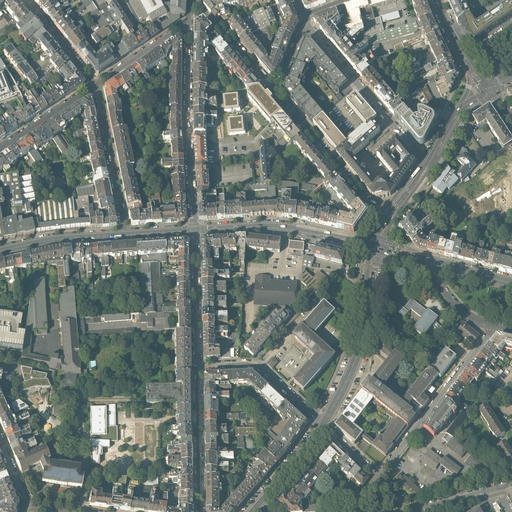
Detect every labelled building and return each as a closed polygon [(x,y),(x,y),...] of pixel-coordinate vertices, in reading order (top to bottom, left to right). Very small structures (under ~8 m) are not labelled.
[(12,0),(0,0),(0,5),(2,8),(5,6),(12,0)] [(20,4),(16,0),(12,0),(5,6),(10,12),(15,8),(20,4)] [(50,0),(43,0),(43,1),(38,4),(43,10),(48,6),(52,3),(50,1),(50,0)] [(61,0),(54,6),(52,3),(48,6),(43,10),(48,15),(52,12),(58,7),(68,1),(66,0),(61,0)] [(70,0),(68,1),(58,7),(52,12),(48,15),(52,21),(57,18),(61,14),(58,11),(69,5),(70,8),(78,3),(80,2),(83,0),(70,0)] [(162,4),(159,0),(130,0),(127,2),(137,23),(149,17),(153,24),(167,15),(162,4)] [(169,0),(170,4),(162,4),(167,15),(153,24),(159,34),(169,27),(179,20),(179,19),(179,17),(184,17),(185,0),(169,0)] [(225,13),(220,0),(215,0),(205,3),(204,4),(204,5),(216,19),(220,16),(225,13)] [(226,7),(230,6),(227,0),(220,0),(225,13),(226,16),(230,15),(228,8),(227,8),(226,7)] [(288,0),(284,0),(278,3),(285,20),(296,16),(288,0)] [(312,7),(309,0),(300,0),(304,7),(308,9),(312,7)] [(366,37),(384,31),(382,24),(400,19),(398,12),(380,17),(380,18),(375,19),(372,8),(395,2),(394,0),(361,0),(345,7),(348,16),(349,16),(352,24),(352,26),(346,28),(348,32),(351,35),(357,30),(363,28),(364,34),(365,37),(366,37)] [(423,0),(422,0),(414,3),(413,4),(414,8),(415,7),(417,12),(415,13),(417,17),(418,17),(419,19),(420,21),(431,17),(430,14),(427,8),(423,0)] [(463,0),(450,7),(452,10),(454,16),(457,22),(458,21),(463,18),(469,14),(478,8),(477,6),(476,6),(474,4),(472,2),(466,6),(464,3),(463,0)] [(480,0),(474,4),(476,6),(477,6),(478,8),(481,7),(491,0),(480,0)] [(511,1),(510,3),(477,25),(472,19),(471,17),(469,14),(463,18),(458,21),(462,26),(469,35),(474,42),(482,37),(506,21),(510,18),(511,16),(511,1)] [(79,7),(72,13),(69,16),(71,19),(85,7),(80,2),(78,3),(79,7)] [(133,30),(115,2),(100,12),(101,14),(95,18),(103,30),(91,37),(97,45),(114,33),(116,40),(117,42),(119,41),(120,37),(118,35),(119,27),(123,25),(129,33),(133,30)] [(25,10),(20,4),(15,8),(10,12),(15,18),(20,14),(25,10)] [(269,6),(263,9),(270,26),(276,24),(269,6)] [(93,19),(95,18),(101,14),(100,12),(97,9),(90,14),(93,19)] [(255,12),(252,13),(254,18),(259,30),(265,28),(270,26),(263,9),(260,10),(255,12)] [(30,16),(25,10),(20,14),(15,18),(14,19),(16,21),(14,23),(11,25),(13,28),(16,27),(19,24),(25,20),(30,16)] [(57,18),(52,21),(56,26),(60,22),(66,18),(69,16),(72,13),(69,10),(62,16),(61,14),(57,18)] [(339,18),(336,10),(315,19),(314,21),(323,32),(331,25),(330,21),(334,19),(335,21),(339,18)] [(6,13),(2,17),(8,23),(12,20),(6,13)] [(225,13),(220,16),(228,25),(231,22),(226,17),(226,16),(225,13)] [(38,43),(46,36),(38,26),(30,16),(25,20),(19,24),(16,27),(21,33),(19,35),(26,43),(28,42),(33,47),(38,43)] [(283,28),(281,33),(291,37),(294,29),(298,21),(296,16),(285,20),(281,22),(283,28)] [(422,41),(439,34),(437,29),(436,28),(435,25),(431,17),(420,21),(419,21),(420,21),(422,28),(423,32),(424,34),(419,35),(420,37),(422,41)] [(68,31),(72,27),(66,18),(60,22),(56,26),(63,34),(68,31)] [(254,18),(253,19),(255,23),(256,24),(254,29),(249,32),(251,34),(253,33),(259,30),(254,18)] [(323,32),(332,42),(339,36),(336,32),(336,30),(335,29),(333,29),(334,27),(337,25),(340,22),(339,18),(335,21),(331,25),(323,32)] [(234,32),(240,39),(243,37),(249,34),(251,34),(249,32),(238,19),(234,20),(231,22),(228,25),(234,32)] [(201,22),(195,25),(195,38),(206,38),(206,36),(206,35),(209,33),(209,32),(212,29),(204,20),(201,22)] [(384,31),(366,37),(367,41),(368,46),(368,48),(370,54),(372,58),(375,61),(381,59),(377,44),(414,33),(415,32),(417,32),(417,31),(417,30),(422,28),(420,21),(384,31)] [(72,36),(77,32),(83,27),(80,23),(74,28),(72,27),(68,31),(63,34),(68,40),(72,36)] [(142,31),(148,41),(159,34),(153,24),(142,31)] [(4,28),(0,29),(0,36),(13,28),(11,25),(4,29),(4,28)] [(270,26),(265,28),(267,33),(268,36),(270,41),(271,42),(272,37),(272,35),(273,35),(270,26)] [(253,33),(255,38),(267,33),(265,28),(259,30),(253,33)] [(357,30),(351,35),(351,36),(345,41),(348,44),(351,41),(352,42),(356,39),(357,40),(360,37),(359,36),(361,35),(364,34),(363,28),(357,30)] [(148,41),(142,31),(132,38),(138,48),(148,41)] [(72,36),(68,40),(76,50),(81,47),(85,44),(86,43),(77,32),(72,36)] [(272,51),(274,52),(284,56),(287,46),(291,37),(281,33),(279,32),(272,51)] [(332,42),(337,48),(345,41),(351,36),(351,35),(348,32),(342,37),(341,37),(339,36),(332,42)] [(213,44),(220,39),(215,33),(210,38),(206,38),(207,41),(209,41),(209,45),(213,44)] [(247,47),(255,56),(262,50),(263,50),(249,34),(243,37),(240,39),(247,47)] [(423,50),(429,47),(442,40),(439,34),(422,41),(412,46),(414,50),(421,47),(423,50)] [(44,51),(53,44),(49,40),(46,36),(38,43),(44,51)] [(138,48),(132,38),(131,36),(128,38),(120,43),(122,45),(127,55),(136,49),(138,48)] [(172,54),(181,54),(181,39),(178,37),(166,46),(169,50),(171,48),(172,49),(172,54)] [(412,46),(422,41),(420,37),(402,44),(404,49),(412,46)] [(306,38),(295,64),(307,69),(309,64),(312,65),(314,63),(318,68),(328,60),(309,38),(306,38)] [(216,52),(221,58),(230,51),(220,39),(213,44),(212,46),(217,51),(216,52)] [(444,45),(442,40),(429,47),(433,54),(437,61),(437,62),(450,56),(444,45)] [(348,44),(345,41),(337,48),(346,59),(355,52),(348,44)] [(367,41),(355,52),(346,59),(351,65),(359,58),(356,55),(358,53),(359,54),(362,53),(361,52),(368,46),(367,41)] [(404,49),(402,44),(402,43),(394,46),(397,53),(398,52),(404,49)] [(53,44),(44,51),(47,54),(45,55),(45,54),(40,58),(42,60),(44,60),(49,56),(50,58),(52,59),(60,53),(59,51),(55,47),(53,44)] [(85,52),(89,49),(85,44),(81,47),(76,50),(81,56),(85,52)] [(27,80),(33,75),(34,74),(21,58),(22,57),(19,53),(17,54),(10,45),(3,52),(26,80),(27,80)] [(127,55),(122,45),(113,51),(112,49),(111,47),(108,49),(116,62),(127,55)] [(195,45),(195,67),(206,67),(206,62),(206,58),(208,58),(208,49),(206,49),(206,45),(195,45)] [(157,51),(163,59),(166,57),(166,56),(165,55),(167,53),(168,53),(167,52),(169,50),(166,46),(157,51)] [(85,52),(81,56),(85,61),(89,57),(93,54),(89,49),(85,52)] [(116,62),(108,49),(95,57),(93,54),(89,57),(85,61),(96,75),(98,75),(116,62)] [(255,56),(261,64),(264,61),(265,61),(266,60),(268,58),(266,56),(267,55),(262,50),(255,56)] [(147,71),(156,65),(160,71),(166,66),(163,59),(157,51),(141,62),(147,71)] [(221,58),(229,67),(237,59),(230,51),(221,58)] [(282,60),(284,56),(274,52),(271,58),(272,58),(271,61),(272,62),(280,65),(282,60)] [(398,52),(397,53),(383,58),(386,63),(395,59),(400,57),(398,52)] [(60,53),(52,59),(50,61),(51,63),(53,65),(54,66),(64,58),(60,53)] [(172,69),(181,69),(181,54),(172,54),(171,54),(170,55),(170,59),(172,59),(172,69)] [(351,65),(356,71),(372,58),(370,54),(364,59),(364,58),(362,60),(362,61),(363,62),(362,62),(359,58),(351,65)] [(437,61),(433,54),(418,61),(422,69),(424,68),(430,65),(437,61)] [(450,56),(437,62),(439,66),(436,67),(436,68),(437,68),(439,67),(452,62),(451,58),(450,56)] [(58,72),(69,63),(64,58),(54,66),(54,67),(58,72)] [(362,78),(370,71),(367,67),(375,61),(372,58),(356,71),(362,78)] [(229,67),(236,75),(245,68),(237,59),(229,67)] [(404,67),(404,69),(407,77),(412,75),(422,69),(418,61),(413,63),(414,65),(412,67),(408,59),(402,62),(404,67)] [(279,69),(280,65),(272,62),(271,61),(268,63),(266,60),(265,61),(264,61),(261,64),(273,77),(276,77),(278,71),(279,69)] [(339,73),(328,60),(318,68),(320,71),(319,72),(323,77),(324,76),(329,81),(339,73)] [(34,74),(33,75),(37,80),(42,76),(54,67),(54,66),(53,65),(52,66),(50,64),(51,63),(50,61),(34,74)] [(135,66),(141,75),(146,81),(149,79),(145,74),(144,73),(147,71),(141,62),(135,66)] [(439,72),(454,66),(453,64),(452,62),(439,67),(437,68),(436,68),(427,73),(421,77),(424,81),(433,76),(436,74),(439,72)] [(67,83),(70,81),(78,74),(69,63),(58,72),(67,83)] [(295,64),(289,79),(301,84),(303,79),(304,80),(307,74),(305,74),(307,69),(295,64)] [(374,92),(382,85),(383,85),(372,72),(373,71),(375,72),(380,67),(378,64),(370,71),(362,78),(374,92)] [(430,65),(424,68),(427,73),(436,68),(436,67),(434,64),(431,66),(430,65)] [(130,70),(141,86),(144,84),(140,78),(139,78),(138,77),(141,75),(135,66),(130,70)] [(443,79),(457,72),(455,69),(454,66),(439,72),(440,75),(435,77),(436,80),(442,77),(443,79)] [(195,87),(206,88),(206,78),(207,78),(207,73),(206,73),(206,68),(206,67),(195,67),(195,87)] [(244,84),(252,77),(245,68),(236,75),(243,84),(244,84)] [(170,83),(181,84),(181,69),(172,69),(170,69),(170,71),(169,71),(169,81),(170,81),(170,83)] [(130,70),(124,74),(130,83),(132,85),(134,84),(138,89),(141,86),(130,70)] [(437,89),(441,97),(450,93),(448,91),(451,89),(450,87),(453,85),(452,82),(455,81),(454,78),(459,76),(458,74),(457,72),(443,79),(442,80),(445,85),(437,89)] [(0,99),(13,95),(4,73),(0,74),(0,99)] [(349,85),(339,73),(329,81),(331,84),(330,85),(334,90),(335,89),(338,93),(339,93),(349,85)] [(60,90),(65,97),(74,91),(84,84),(84,82),(78,74),(70,81),(71,83),(68,84),(70,87),(66,89),(65,87),(63,88),(60,90)] [(124,74),(118,77),(127,91),(130,89),(128,86),(127,86),(127,85),(130,83),(124,74)] [(37,80),(33,75),(27,80),(31,85),(37,81),(37,80)] [(118,77),(113,81),(119,90),(122,88),(123,89),(122,90),(125,93),(127,91),(118,77)] [(260,87),(261,87),(252,77),(244,84),(243,84),(247,89),(260,87)] [(285,90),(292,99),(302,91),(300,88),(301,84),(289,79),(285,90)] [(106,100),(116,98),(116,94),(116,92),(119,90),(113,81),(105,87),(104,89),(106,100)] [(52,91),(53,92),(59,101),(65,97),(60,90),(56,83),(55,83),(53,85),(55,89),(52,91)] [(170,99),(180,99),(181,84),(170,83),(170,87),(169,87),(169,96),(170,96),(170,99)] [(374,92),(389,110),(397,103),(391,96),(389,94),(390,94),(382,85),(374,92)] [(429,104),(434,101),(425,85),(425,86),(420,88),(422,93),(428,104),(429,104)] [(195,87),(194,96),(206,96),(206,91),(207,91),(207,92),(219,91),(218,86),(206,88),(195,87)] [(272,122),(283,113),(272,100),(273,99),(270,96),(268,93),(267,94),(261,87),(260,87),(247,89),(248,97),(257,107),(270,123),(272,122)] [(402,104),(411,96),(416,93),(414,91),(413,89),(399,101),(397,103),(389,110),(394,116),(403,109),(400,106),(402,104)] [(292,99),(302,110),(312,102),(308,97),(309,96),(305,92),(304,92),(302,91),(292,99)] [(33,92),(28,94),(40,114),(47,109),(41,100),(39,102),(38,101),(38,99),(37,98),(35,95),(35,96),(33,92)] [(53,92),(47,96),(53,105),(59,101),(53,92)] [(339,93),(338,93),(335,96),(339,101),(343,97),(341,95),(339,93)] [(32,115),(34,118),(40,114),(28,94),(25,97),(27,101),(26,101),(28,104),(29,105),(30,105),(31,107),(29,109),(32,115)] [(41,98),(40,99),(41,100),(47,109),(48,108),(51,106),(53,105),(47,96),(46,94),(41,98)] [(232,95),(223,96),(224,112),(240,110),(239,102),(239,94),(237,95),(237,94),(232,94),(232,95)] [(372,122),(378,117),(375,114),(374,115),(356,94),(346,102),(367,126),(372,122)] [(84,112),(94,110),(91,99),(88,98),(76,107),(79,111),(82,109),(84,112)] [(108,109),(119,107),(120,107),(119,102),(117,103),(116,98),(106,100),(108,109)] [(170,107),(170,115),(180,115),(180,99),(170,99),(169,98),(169,107),(170,107)] [(22,112),(28,122),(34,118),(32,115),(29,109),(25,112),(24,111),(26,110),(21,102),(16,103),(22,112)] [(302,110),(313,123),(323,115),(324,114),(316,104),(315,105),(312,102),(302,110)] [(8,116),(14,112),(9,105),(2,107),(6,113),(8,116)] [(489,126),(499,120),(493,111),(490,106),(472,118),(475,122),(479,127),(486,122),(486,121),(487,121),(489,123),(487,124),(488,125),(489,126)] [(76,107),(58,118),(64,127),(73,121),(73,120),(80,115),(79,111),(76,107)] [(108,109),(109,116),(119,114),(121,114),(119,107),(108,109)] [(420,145),(422,146),(423,145),(424,144),(435,124),(435,120),(434,118),(432,117),(426,113),(425,113),(423,112),(421,112),(418,112),(419,119),(415,119),(415,120),(414,120),(405,110),(404,108),(403,109),(394,116),(396,118),(418,144),(420,145)] [(84,115),(85,118),(85,122),(95,120),(94,110),(84,112),(84,115)] [(21,115),(17,117),(23,126),(28,122),(22,112),(20,113),(21,115)] [(6,124),(12,133),(17,129),(10,119),(8,116),(6,113),(3,115),(8,123),(6,124)] [(294,141),(301,135),(292,124),(286,116),(283,113),(272,122),(275,125),(276,127),(289,141),(291,144),(294,141)] [(112,131),(122,128),(120,117),(119,115),(119,114),(109,116),(112,131)] [(170,115),(170,125),(180,124),(180,115),(170,115)] [(315,125),(314,126),(332,148),(333,147),(337,152),(347,143),(323,115),(313,123),(315,125)] [(10,119),(17,129),(23,126),(17,117),(14,119),(13,117),(10,119)] [(58,118),(52,122),(60,133),(65,129),(64,127),(58,118)] [(194,118),(195,138),(206,138),(206,135),(206,126),(217,126),(217,118),(194,118)] [(244,118),(228,119),(229,135),(238,134),(238,135),(243,134),(245,133),(244,126),(244,118)] [(85,122),(83,123),(85,129),(86,129),(97,127),(95,120),(85,122)] [(499,120),(489,126),(495,136),(505,129),(502,124),(499,120)] [(52,122),(45,128),(52,138),(60,133),(52,122)] [(360,133),(368,142),(380,132),(375,126),(372,122),(367,126),(360,133)] [(0,125),(0,130),(5,138),(12,133),(6,124),(1,127),(0,125)] [(170,125),(171,134),(181,134),(180,124),(170,125)] [(86,129),(86,132),(87,135),(98,133),(97,127),(86,129)] [(268,144),(269,152),(272,150),(275,153),(289,141),(276,127),(273,130),(272,130),(271,130),(270,130),(269,130),(268,130),(267,131),(261,136),(264,140),(265,139),(269,143),(268,144)] [(45,128),(39,131),(49,146),(51,149),(54,147),(50,141),(53,139),(52,138),(45,128)] [(113,137),(127,135),(125,128),(122,128),(112,131),(113,137)] [(72,139),(82,137),(81,133),(86,132),(86,129),(85,129),(82,130),(80,130),(67,133),(72,139)] [(505,129),(495,136),(499,142),(498,142),(503,149),(511,142),(511,139),(510,137),(505,129)] [(39,131),(33,135),(40,146),(42,144),(45,148),(49,146),(39,131)] [(98,133),(87,135),(88,139),(89,145),(90,149),(101,147),(98,133)] [(368,142),(360,133),(347,143),(337,152),(336,152),(338,154),(345,163),(352,157),(369,143),(368,142)] [(171,142),(181,142),(181,134),(171,134),(163,135),(163,138),(169,138),(170,142),(171,142)] [(33,135),(28,139),(34,148),(35,150),(41,146),(40,146),(33,135)] [(115,145),(128,142),(127,135),(113,137),(115,145)] [(304,155),(312,148),(301,135),(294,141),(304,155)] [(69,154),(57,137),(53,139),(56,144),(64,157),(69,156),(69,154)] [(196,165),(207,164),(207,163),(206,138),(195,138),(195,150),(196,165)] [(28,139),(22,143),(28,153),(35,163),(42,161),(35,151),(33,152),(31,150),(34,148),(28,139)] [(388,197),(388,196),(390,196),(414,163),(414,161),(414,160),(397,139),(377,156),(394,176),(388,183),(385,181),(384,181),(384,180),(383,180),(379,181),(378,181),(377,181),(374,184),(364,172),(365,171),(366,171),(366,170),(366,169),(365,169),(365,168),(364,168),(363,168),(362,169),(352,157),(345,163),(373,196),(376,196),(376,197),(382,197),(388,197)] [(116,153),(130,150),(128,142),(115,145),(116,153)] [(172,158),(182,157),(181,142),(171,142),(172,158)] [(21,144),(14,148),(20,157),(22,160),(22,161),(26,159),(25,158),(23,158),(22,157),(27,154),(28,153),(22,143),(21,144)] [(268,144),(268,143),(260,144),(262,163),(264,183),(265,183),(269,183),(271,182),(269,162),(269,152),(268,144)] [(496,146),(483,154),(487,159),(499,151),(496,146)] [(90,149),(91,156),(102,154),(101,147),(90,149)] [(461,147),(457,151),(462,156),(464,154),(467,150),(461,147)] [(14,148),(8,152),(11,157),(14,161),(20,157),(14,148)] [(315,167),(323,161),(312,148),(304,155),(315,167)] [(118,160),(132,158),(130,150),(116,153),(118,160)] [(272,150),(269,152),(269,162),(277,155),(275,153),(272,150)] [(457,151),(453,156),(458,161),(462,156),(457,151)] [(8,152),(0,158),(3,163),(7,168),(10,166),(10,165),(11,164),(12,166),(15,164),(14,161),(11,157),(8,152)] [(93,163),(104,160),(102,154),(91,156),(82,158),(83,162),(91,160),(91,159),(92,159),(93,163)] [(476,164),(464,154),(462,156),(458,161),(462,165),(455,173),(452,171),(451,173),(449,172),(450,172),(446,166),(440,175),(432,186),(442,194),(446,188),(449,189),(457,181),(456,179),(458,177),(461,180),(476,164)] [(0,158),(0,157),(0,173),(0,174),(0,173),(0,172),(2,171),(2,170),(3,169),(6,175),(10,172),(7,168),(3,163),(0,158)] [(119,168),(129,166),(133,166),(132,158),(118,160),(119,168)] [(93,173),(106,170),(104,160),(93,163),(91,163),(93,173)] [(323,161),(315,167),(327,181),(334,174),(323,161)] [(208,189),(209,189),(208,164),(197,165),(197,178),(198,190),(208,190),(208,189)] [(119,168),(123,184),(132,182),(129,166),(119,168)] [(94,184),(108,181),(106,170),(93,173),(86,174),(87,178),(94,176),(94,180),(93,180),(94,184)] [(0,241),(2,242),(1,240),(10,238),(10,239),(13,238),(15,238),(15,237),(24,235),(24,236),(39,233),(54,230),(59,230),(86,228),(89,228),(88,207),(87,197),(91,197),(94,196),(94,203),(97,203),(99,202),(112,200),(108,184),(108,181),(94,184),(75,188),(78,199),(72,199),(49,202),(38,204),(37,200),(35,199),(30,171),(28,171),(23,174),(18,177),(18,174),(1,176),(0,175),(0,241)] [(328,190),(330,188),(339,180),(334,174),(327,181),(323,184),(328,190)] [(330,188),(340,200),(349,192),(339,180),(330,188)] [(125,194),(137,193),(135,181),(132,182),(123,184),(125,194)] [(316,187),(280,182),(279,192),(298,194),(299,190),(313,191),(316,187)] [(173,197),(184,196),(183,183),(172,184),(173,197)] [(260,194),(261,206),(273,205),(274,205),(275,195),(275,186),(270,187),(269,183),(265,183),(266,190),(266,192),(266,194),(260,194)] [(206,197),(216,196),(215,189),(213,189),(209,189),(208,189),(208,190),(198,190),(198,197),(206,197)] [(159,198),(159,191),(149,192),(150,203),(153,202),(153,199),(159,198)] [(349,192),(340,200),(350,212),(359,204),(349,192)] [(126,201),(138,198),(137,193),(125,194),(126,201)] [(278,203),(278,205),(277,217),(285,217),(287,193),(282,193),(281,204),(278,203)] [(287,193),(285,217),(296,219),(298,205),(291,204),(292,194),(287,193)] [(224,198),(225,219),(235,218),(235,205),(227,205),(227,203),(229,203),(228,195),(224,195),(224,198)] [(241,196),(242,218),(249,217),(249,206),(245,207),(245,205),(246,205),(246,195),(241,196)] [(511,206),(505,195),(489,205),(499,221),(511,212),(511,206)] [(174,213),(185,213),(184,196),(173,197),(174,202),(174,208),(174,213)] [(216,196),(206,197),(208,220),(218,219),(217,205),(216,196)] [(198,197),(200,221),(208,220),(206,197),(198,197)] [(126,201),(127,207),(133,206),(137,205),(140,204),(138,198),(126,201)] [(220,205),(217,205),(218,219),(225,219),(224,198),(220,198),(220,205)] [(274,205),(273,205),(261,206),(254,206),(254,199),(248,199),(249,206),(249,217),(250,217),(274,216),(277,217),(278,205),(274,205)] [(113,204),(112,200),(99,202),(100,206),(101,212),(104,211),(108,210),(114,209),(113,204)] [(150,204),(151,224),(161,223),(160,211),(156,212),(154,212),(154,204),(150,204)] [(310,204),(309,206),(306,220),(314,223),(316,211),(313,210),(314,205),(310,204)] [(339,218),(337,228),(354,233),(368,214),(359,204),(350,212),(353,215),(350,219),(340,216),(339,218)] [(132,212),(128,212),(131,223),(133,225),(135,225),(139,225),(137,207),(137,205),(133,206),(133,212),(132,212)] [(298,205),(296,219),(306,220),(309,206),(298,205)] [(316,211),(314,223),(321,224),(324,212),(320,211),(321,208),(317,207),(316,211)] [(160,209),(160,211),(161,223),(175,222),(174,213),(174,208),(160,209)] [(108,210),(109,226),(116,226),(117,225),(114,209),(108,210)] [(324,212),(321,224),(328,226),(330,216),(331,212),(324,210),(324,212)] [(185,213),(174,213),(175,222),(182,222),(184,222),(186,220),(185,213)] [(330,216),(328,226),(337,228),(339,218),(337,218),(338,214),(333,213),(333,216),(330,216)] [(406,235),(416,226),(416,225),(414,222),(415,221),(414,220),(412,218),(413,217),(409,214),(407,217),(408,218),(405,221),(404,221),(404,223),(402,225),(401,225),(398,227),(401,230),(405,234),(406,235)] [(420,227),(425,233),(433,226),(432,225),(434,224),(430,219),(421,226),(420,227)] [(425,233),(420,227),(418,224),(416,226),(406,235),(408,238),(410,240),(413,243),(422,235),(425,233)] [(430,236),(429,242),(427,251),(437,253),(440,241),(433,240),(434,235),(433,234),(430,236)] [(458,234),(457,238),(452,257),(459,259),(462,244),(463,244),(463,240),(461,239),(462,235),(458,234)] [(426,240),(422,235),(413,243),(417,249),(427,251),(429,242),(426,241),(426,240)] [(246,249),(247,236),(236,237),(237,250),(242,250),(243,251),(241,251),(241,255),(240,263),(239,265),(240,266),(242,265),(245,265),(245,260),(246,249)] [(269,239),(247,236),(246,249),(268,251),(269,239)] [(511,238),(500,236),(497,250),(503,252),(505,244),(511,245),(511,238)] [(230,252),(237,251),(237,250),(236,237),(229,238),(230,252)] [(449,245),(446,245),(444,255),(452,257),(457,238),(452,237),(451,244),(449,245)] [(229,238),(221,238),(222,249),(226,249),(226,250),(225,251),(225,259),(230,259),(230,252),(229,238)] [(440,238),(440,241),(437,253),(444,255),(446,245),(443,244),(444,242),(442,242),(443,239),(440,238)] [(203,260),(204,264),(214,264),(215,264),(215,261),(214,239),(205,239),(203,242),(203,254),(203,260)] [(281,241),(269,239),(268,251),(280,252),(281,241)] [(178,241),(173,242),(173,250),(175,250),(176,250),(177,249),(178,249),(178,252),(189,252),(189,243),(188,242),(186,241),(182,241),(178,241)] [(289,250),(305,252),(306,243),(297,242),(290,241),(289,250)] [(153,243),(151,243),(152,254),(167,253),(166,242),(153,243)] [(150,254),(152,254),(151,243),(149,243),(136,244),(137,255),(150,254)] [(476,249),(475,251),(472,262),(479,264),(484,244),(480,243),(479,250),(476,249)] [(114,245),(111,246),(111,256),(112,257),(122,257),(122,255),(126,255),(126,256),(137,256),(137,255),(136,244),(132,244),(114,245)] [(470,245),(463,244),(462,244),(459,259),(472,262),(475,251),(469,249),(470,245)] [(488,245),(484,244),(479,264),(486,266),(488,256),(489,253),(486,252),(488,245)] [(104,246),(97,246),(98,256),(101,256),(102,276),(106,276),(105,267),(104,246)] [(345,253),(317,246),(314,257),(343,264),(345,253)] [(82,247),(71,248),(72,259),(72,263),(83,261),(82,247)] [(91,247),(82,247),(83,261),(83,262),(87,262),(88,275),(92,275),(92,268),(91,247)] [(45,251),(30,255),(31,267),(31,268),(42,268),(42,269),(44,269),(44,265),(46,265),(57,264),(63,263),(62,248),(45,251)] [(71,248),(62,248),(63,263),(65,279),(69,279),(67,260),(72,259),(71,248)] [(496,252),(493,251),(491,256),(488,256),(486,266),(492,268),(496,252)] [(500,253),(496,252),(492,268),(499,269),(501,259),(499,258),(500,253)] [(504,260),(501,259),(499,269),(511,272),(511,261),(511,262),(511,260),(511,255),(505,254),(504,260)] [(30,255),(20,257),(21,268),(31,267),(30,255)] [(314,258),(304,256),(303,266),(312,267),(313,264),(314,258)] [(20,257),(13,259),(14,278),(14,281),(19,281),(18,269),(21,268),(20,257)] [(13,259),(4,261),(5,271),(6,281),(10,281),(10,278),(14,278),(13,259)] [(150,263),(140,263),(143,314),(152,313),(157,313),(155,293),(161,293),(160,279),(160,272),(160,269),(160,262),(150,263)] [(63,263),(57,264),(64,358),(51,355),(51,358),(30,354),(31,345),(31,331),(47,330),(44,279),(39,279),(39,275),(35,275),(35,271),(31,271),(33,300),(31,300),(25,333),(22,351),(21,361),(64,372),(61,390),(73,393),(77,374),(81,375),(81,372),(78,338),(77,318),(74,288),(65,289),(65,279),(63,263)] [(204,274),(214,274),(214,264),(204,264),(204,271),(204,274)] [(314,279),(303,270),(302,281),(302,282),(306,286),(300,293),(307,299),(314,290),(317,293),(322,287),(320,285),(326,278),(319,273),(314,279)] [(296,306),(297,281),(271,279),(271,275),(263,275),(255,274),(253,303),(260,304),(271,305),(296,306)] [(189,295),(189,286),(179,286),(179,304),(189,304),(189,295)] [(403,309),(408,312),(410,309),(421,318),(413,329),(423,337),(434,323),(438,318),(428,310),(427,311),(411,299),(403,309)] [(315,357),(293,381),(301,388),(305,391),(336,356),(329,349),(319,340),(314,336),(327,322),(335,312),(324,302),(293,337),(315,357)] [(189,304),(179,304),(177,304),(177,307),(163,307),(162,310),(161,310),(160,310),(160,313),(169,313),(179,313),(189,312),(189,305),(189,304)] [(403,309),(399,305),(395,310),(404,318),(408,313),(408,312),(403,309)] [(0,346),(22,351),(25,333),(20,332),(23,316),(0,312),(0,346)] [(190,322),(189,312),(179,313),(179,332),(190,332),(190,322)] [(289,316),(284,312),(281,315),(277,312),(271,318),(280,326),(283,323),(289,316)] [(143,314),(85,317),(86,323),(132,320),(134,323),(147,322),(147,327),(153,327),(152,318),(164,318),(164,329),(170,329),(169,313),(160,313),(157,313),(152,313),(143,314)] [(84,318),(77,318),(78,338),(85,338),(85,332),(84,318)] [(280,326),(271,318),(262,329),(271,336),(277,329),(280,326)] [(205,321),(205,327),(216,327),(216,324),(228,324),(228,319),(205,319),(205,321)] [(473,328),(463,320),(455,329),(471,342),(478,333),(473,328)] [(85,332),(85,338),(134,334),(134,328),(85,332)] [(271,336),(262,329),(252,339),(261,347),(265,343),(271,336)] [(175,333),(176,342),(190,342),(190,336),(190,332),(179,332),(175,333)] [(205,349),(216,349),(216,343),(217,343),(217,340),(215,340),(216,339),(228,339),(228,334),(205,334),(205,340),(205,349)] [(232,346),(232,348),(240,348),(240,334),(228,334),(228,339),(233,339),(233,343),(234,344),(234,346),(232,346)] [(511,338),(499,335),(498,337),(496,336),(489,345),(499,354),(503,349),(511,350),(511,338)] [(261,347),(252,339),(244,348),(253,356),(259,350),(261,347)] [(411,409),(408,407),(402,402),(382,385),(403,357),(382,341),(378,346),(376,346),(375,346),(374,347),(374,349),(375,350),(377,350),(379,351),(387,358),(388,358),(371,378),(368,375),(363,381),(359,387),(362,389),(334,423),(353,440),(359,433),(371,443),(373,440),(352,422),(370,400),(392,417),(394,414),(407,424),(413,416),(408,412),(411,409)] [(176,342),(176,353),(190,352),(190,346),(190,342),(176,342)] [(489,345),(484,351),(492,357),(496,360),(498,358),(503,361),(505,358),(499,354),(489,345)] [(230,354),(230,349),(216,349),(205,349),(205,351),(205,357),(207,358),(208,359),(221,359),(221,354),(230,354)] [(445,351),(430,370),(438,377),(440,378),(456,357),(447,349),(445,351)] [(484,351),(480,356),(488,362),(494,367),(496,364),(491,361),(490,361),(492,357),(484,351)] [(176,353),(176,363),(191,363),(190,358),(190,352),(176,353)] [(480,356),(476,361),(486,369),(488,371),(493,374),(493,373),(491,372),(493,369),(487,364),(488,362),(480,356)] [(273,357),(267,364),(273,369),(278,362),(273,357)] [(476,361),(470,369),(479,377),(485,370),(486,369),(476,361)] [(191,368),(191,363),(176,363),(176,374),(191,373),(191,368)] [(22,384),(21,392),(35,388),(50,388),(47,381),(44,381),(45,379),(46,379),(47,375),(31,372),(32,370),(21,367),(24,384),(22,384)] [(407,397),(402,402),(408,407),(413,401),(417,404),(423,396),(427,391),(431,395),(433,393),(435,391),(430,387),(438,377),(430,370),(429,369),(413,389),(413,388),(406,396),(407,397)] [(470,369),(466,374),(474,380),(476,381),(479,377),(470,369)] [(493,374),(488,371),(487,372),(486,374),(490,378),(496,382),(502,373),(497,369),(493,373),(493,374)] [(2,373),(0,386),(8,388),(8,381),(11,382),(12,376),(2,373)] [(191,378),(191,373),(176,374),(176,385),(182,385),(182,387),(182,391),(181,391),(181,403),(176,403),(176,408),(191,408),(191,402),(191,394),(191,393),(191,386),(191,378)] [(247,373),(222,374),(222,380),(229,380),(229,384),(230,386),(249,385),(262,396),(270,387),(262,380),(254,373),(247,373)] [(205,380),(205,384),(229,384),(229,380),(222,380),(222,374),(205,375),(205,380)] [(466,374),(458,384),(466,390),(474,380),(466,374)] [(496,382),(490,378),(487,382),(492,386),(491,386),(492,387),(496,382)] [(458,384),(450,395),(457,401),(466,390),(458,384)] [(182,385),(176,385),(176,386),(146,386),(147,394),(145,394),(145,396),(143,396),(143,408),(154,408),(154,406),(154,403),(166,403),(169,403),(176,403),(181,403),(181,391),(182,391),(182,387),(182,385)] [(270,387),(262,396),(261,397),(279,412),(287,403),(278,394),(270,387)] [(450,395),(446,400),(455,407),(459,402),(457,401),(450,395)] [(429,401),(423,396),(417,404),(423,409),(425,406),(429,401)] [(219,414),(218,399),(206,400),(206,407),(206,415),(219,414)] [(446,400),(423,428),(434,437),(452,414),(454,416),(457,413),(454,411),(456,408),(455,407),(446,400)] [(0,419),(9,416),(8,413),(9,413),(9,412),(8,410),(7,409),(7,410),(3,401),(0,402),(0,419)] [(14,410),(9,412),(9,413),(8,413),(9,416),(10,415),(28,408),(18,401),(12,404),(14,410)] [(279,439),(276,444),(286,453),(290,448),(297,438),(305,427),(308,422),(292,408),(287,403),(279,412),(278,413),(285,419),(287,416),(292,420),(279,439)] [(107,406),(92,406),(91,434),(93,434),(93,438),(92,438),(91,464),(101,464),(101,455),(103,455),(103,445),(110,445),(111,440),(116,440),(116,426),(115,426),(115,404),(107,404),(107,406)] [(479,411),(487,425),(495,420),(487,407),(479,411)] [(0,421),(1,425),(2,426),(28,416),(26,412),(13,418),(13,417),(11,418),(10,415),(9,416),(0,419),(0,421)] [(462,413),(442,439),(448,443),(446,446),(447,446),(453,438),(468,418),(462,413)] [(206,422),(206,424),(217,424),(217,422),(217,418),(219,418),(219,419),(239,419),(239,414),(219,414),(206,415),(206,416),(206,422)] [(407,424),(394,414),(392,417),(373,440),(371,443),(384,453),(407,424)] [(280,419),(276,415),(262,430),(266,436),(276,444),(279,439),(269,430),(280,419)] [(3,429),(5,433),(16,428),(15,426),(16,425),(16,424),(29,419),(28,416),(2,426),(3,429)] [(504,435),(495,420),(487,425),(490,429),(489,430),(493,436),(494,435),(497,440),(504,435)] [(7,438),(7,439),(29,430),(28,426),(18,430),(17,431),(16,428),(5,433),(7,438)] [(240,428),(236,428),(236,436),(239,436),(244,436),(266,436),(262,430),(261,427),(240,428)] [(171,429),(167,429),(167,435),(178,434),(178,440),(180,440),(192,439),(192,430),(192,428),(177,429),(171,429)] [(9,442),(10,446),(21,441),(20,439),(21,438),(22,438),(21,438),(31,433),(29,430),(7,439),(9,442)] [(206,438),(206,448),(217,448),(218,447),(218,440),(219,440),(219,442),(224,442),(224,444),(229,444),(229,436),(218,437),(206,437),(206,438)] [(447,446),(461,458),(469,448),(453,438),(447,446)] [(12,451),(13,452),(35,443),(33,439),(25,443),(24,440),(21,441),(10,446),(12,451)] [(192,439),(180,440),(180,443),(171,444),(172,448),(192,448),(192,446),(192,439)] [(333,444),(329,440),(321,448),(325,451),(318,458),(326,465),(330,460),(329,459),(331,457),(337,462),(344,455),(333,444)] [(14,455),(15,459),(27,454),(26,451),(27,451),(27,450),(36,446),(35,443),(13,452),(14,455)] [(276,444),(268,453),(279,463),(282,459),(286,453),(276,444)] [(506,462),(511,457),(511,454),(505,444),(497,448),(506,462)] [(81,489),(82,489),(85,468),(70,466),(70,465),(59,464),(49,463),(48,460),(50,459),(45,447),(43,447),(27,454),(15,459),(21,471),(22,474),(29,471),(27,468),(40,463),(43,471),(42,481),(41,481),(41,483),(42,483),(42,482),(47,483),(56,484),(56,485),(57,485),(66,486),(67,487),(67,486),(79,488),(81,488),(81,489)] [(439,463),(442,459),(429,449),(421,461),(434,470),(439,463)] [(488,461),(474,452),(465,463),(479,473),(488,461)] [(268,453),(260,462),(270,472),(274,467),(279,463),(268,453)] [(207,465),(207,469),(239,468),(239,465),(223,465),(222,466),(218,466),(218,459),(221,458),(223,459),(234,459),(234,455),(207,455),(207,459),(207,462),(207,465)] [(346,456),(344,455),(337,462),(336,465),(337,466),(339,466),(342,468),(343,470),(345,472),(347,470),(354,463),(346,456)] [(442,459),(439,463),(456,475),(461,469),(444,456),(442,459)] [(326,465),(318,458),(317,459),(316,461),(313,461),(312,462),(311,463),(312,465),(309,468),(317,475),(318,476),(322,472),(321,471),(326,465)] [(249,467),(264,480),(266,477),(270,472),(260,462),(256,459),(249,467)] [(249,480),(258,487),(261,483),(264,480),(249,467),(241,460),(241,468),(248,474),(246,477),(249,480)] [(359,467),(354,463),(347,470),(353,476),(360,468),(359,467)] [(207,470),(207,477),(218,476),(218,473),(239,473),(239,468),(207,469),(207,470)] [(317,475),(309,468),(307,471),(299,479),(307,486),(317,475)] [(364,472),(360,468),(353,476),(361,483),(368,475),(364,472)] [(193,473),(193,469),(179,469),(179,474),(165,474),(165,479),(168,479),(193,479),(193,477),(193,473)] [(7,477),(5,473),(0,475),(0,483),(8,480),(7,477)] [(399,473),(393,479),(417,501),(420,498),(422,500),(426,495),(404,475),(403,477),(399,473)] [(207,485),(207,489),(220,489),(220,481),(228,481),(228,476),(218,476),(207,477),(207,480),(207,485)] [(126,477),(115,477),(114,483),(125,485),(126,477)] [(139,487),(150,487),(150,477),(140,477),(139,483),(139,487)] [(193,479),(168,479),(168,484),(181,483),(182,489),(175,489),(175,487),(170,487),(170,494),(180,494),(193,494),(193,488),(193,486),(193,484),(193,479)] [(307,486),(299,479),(298,481),(292,487),(300,495),(303,492),(305,494),(309,488),(307,486)] [(0,499),(14,494),(12,489),(8,480),(0,483),(0,499)] [(238,493),(245,500),(252,493),(258,487),(249,480),(238,493)] [(139,487),(139,483),(132,481),(132,482),(130,483),(127,499),(124,499),(122,510),(128,510),(131,511),(132,501),(134,487),(139,487)] [(132,501),(150,503),(152,487),(150,487),(139,487),(134,487),(132,501)] [(158,511),(159,504),(160,495),(155,495),(156,487),(152,487),(150,503),(148,511),(158,511)] [(304,509),(303,503),(301,501),(297,501),(297,499),(300,495),(292,487),(287,493),(286,495),(283,492),(277,499),(290,510),(304,509)] [(347,502),(353,494),(348,491),(347,490),(346,491),(342,488),(340,492),(335,492),(334,491),(329,491),(329,494),(328,495),(326,496),(327,503),(329,503),(330,505),(331,504),(332,503),(335,502),(335,501),(339,501),(342,500),(343,499),(347,502)] [(220,508),(220,489),(207,489),(207,500),(207,509),(216,509),(220,508)] [(102,492),(92,491),(90,505),(100,506),(111,508),(113,499),(101,497),(102,492)] [(118,492),(114,491),(113,499),(111,508),(117,509),(122,510),(124,499),(118,498),(117,500),(116,498),(117,497),(118,492)] [(228,503),(236,511),(240,506),(245,500),(238,493),(228,503)] [(14,494),(0,499),(0,504),(4,502),(6,503),(6,509),(5,510),(5,509),(0,508),(0,511),(1,511),(16,511),(18,507),(18,506),(18,505),(18,504),(17,503),(16,498),(14,494)] [(163,505),(159,504),(158,511),(166,511),(167,510),(167,507),(168,503),(168,495),(164,495),(163,505)] [(193,500),(180,500),(179,501),(179,504),(168,503),(167,507),(182,508),(193,508),(193,507),(193,500)] [(138,511),(148,511),(150,503),(132,501),(131,511),(138,511)] [(303,503),(304,509),(325,507),(324,501),(303,503)] [(222,511),(235,511),(236,511),(228,503),(222,510),(222,511)]
